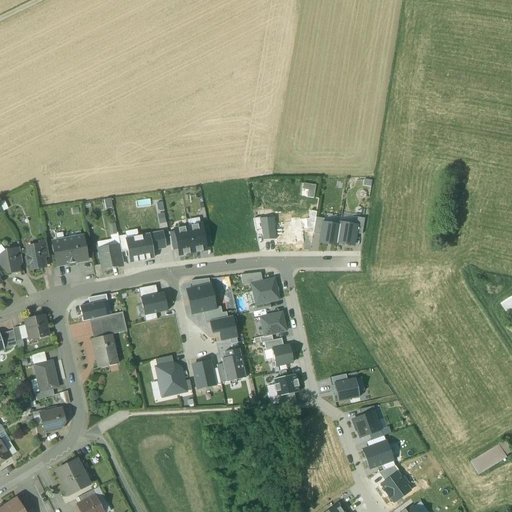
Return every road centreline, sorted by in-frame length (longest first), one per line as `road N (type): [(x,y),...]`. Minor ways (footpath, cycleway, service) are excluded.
road 1 (residential): [(290,289),(317,405),(339,419),(366,505)]
road 2 (residential): [(40,466),(74,436),(76,422),(50,299)]
road 3 (residential): [(50,299),(172,275)]
